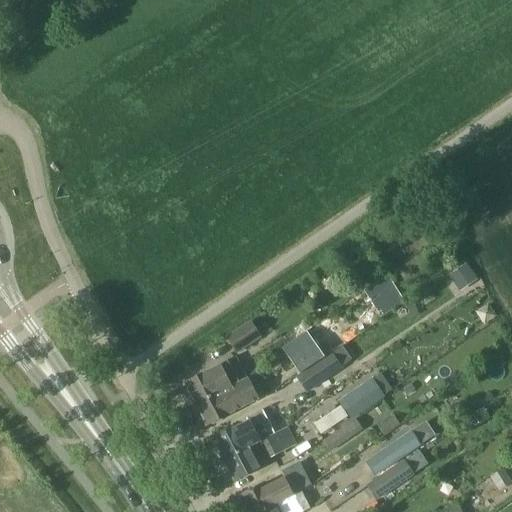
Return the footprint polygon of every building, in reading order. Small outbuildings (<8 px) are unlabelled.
[(368,292),(385,316),(406,302),(390,278),(368,292)] [(261,339),(251,323),(226,339),(236,355),(261,339)] [(350,360),(341,348),(295,378),(305,393),(341,369),(350,360)] [(194,405),(247,378),(236,357),(183,384),(187,392),(185,393),(184,395),(188,402),(190,403),(192,402),(194,405)] [(247,378),(194,405),(195,408),(193,409),(192,411),(196,418),(198,419),(200,418),(205,426),(231,413),(229,409),(255,396),(247,380),(247,378)] [(384,398),(383,396),(372,380),(371,378),(337,401),(350,420),(384,398)] [(321,436),(348,418),(342,409),(340,407),(314,426),(321,436)] [(223,460),(277,432),(266,412),(213,439),(223,460)] [(330,447),(363,427),(358,419),(326,438),(330,447)] [(287,427),(277,432),(223,460),(234,481),(259,468),(258,465),(270,459),(270,458),(296,445),(287,427)] [(421,445),(411,432),(366,462),(375,476),(421,445)] [(422,468),(412,454),(383,474),(393,489),(414,475),(413,474),(422,468)] [(246,511),(259,511),(301,491),(312,484),(317,480),(308,465),(292,474),(266,487),(265,483),(239,496),(246,511)] [(301,491),(259,511),(303,511),(310,509),(301,491)] [(462,511),(455,502),(439,511),(462,511)]
